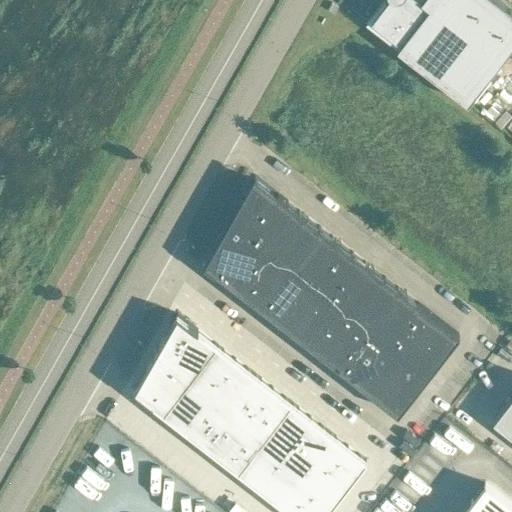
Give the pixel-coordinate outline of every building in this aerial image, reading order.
[(386,0),(371,20),(401,42),(397,47),(468,102),(511,45),(511,9),(499,0),(386,0)] [(398,412),(459,333),(255,174),(204,262),(398,412)] [(177,312),(134,388),(294,511),(325,511),(367,459),(177,312)] [(511,434),(511,396),(493,420),(511,434)] [(446,436),(440,443),(458,457),(463,450),(446,436)] [(511,511),(511,502),(485,482),(462,511),(511,511)]
